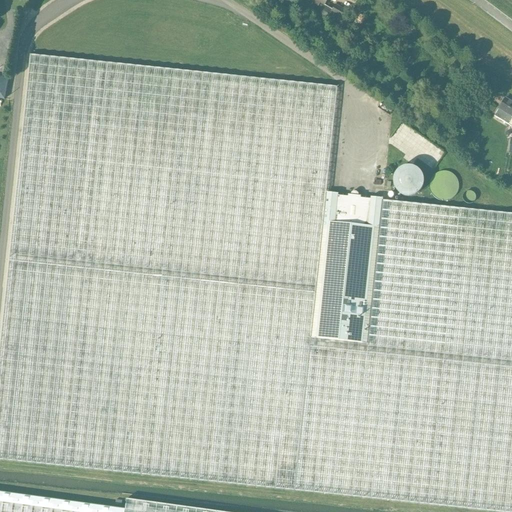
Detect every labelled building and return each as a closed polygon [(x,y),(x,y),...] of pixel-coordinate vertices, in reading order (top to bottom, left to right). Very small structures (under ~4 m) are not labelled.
[(317,16),(338,27),(343,18),(342,18),(346,10),(335,4),(331,10),(323,5),(317,16)] [(197,60),(198,43),(191,43),(189,59),(197,60)] [(204,60),(205,44),(198,43),(197,60),(204,60)] [(211,61),(212,44),(205,44),(204,60),(211,61)] [(219,62),(220,45),(212,44),(211,61),(219,62)] [(226,62),(227,45),(220,45),(219,62),(226,62)] [(233,63),(234,46),(227,45),(226,62),(233,63)] [(240,63),(241,47),(234,46),(233,63),(240,63)] [(248,64),(249,47),(241,47),(240,63),(248,64)] [(255,64),(256,48),(249,47),(248,64),(255,64)] [(262,65),(263,48),(256,48),(255,64),(262,65)] [(263,48),(262,65),(270,66),(271,49),(263,48)] [(402,57),(403,56),(399,53),(397,56),(396,56),(393,61),(406,70),(410,64),(411,65),(413,61),(410,59),(407,63),(405,61),(406,60),(402,57)] [(0,339),(0,459),(502,511),(511,511),(511,214),(398,203),(399,195),(395,191),(384,190),(382,199),(370,198),(370,200),(360,199),(360,197),(348,195),(348,197),(338,196),(338,194),(326,193),(337,88),(30,55),(0,339)] [(0,76),(0,98),(7,100),(11,78),(0,76)] [(494,116),(511,127),(511,102),(505,99),(499,109),(494,116)] [(413,196),(414,196),(415,195),(416,195),(417,194),(418,193),(419,192),(420,191),(421,190),(422,189),(422,188),(423,186),(423,185),(424,184),(424,182),(424,181),(424,180),(423,178),(423,177),(423,176),(422,175),(421,173),(421,172),(420,171),(419,170),(418,169),(417,169),(416,168),(415,167),(413,167),(412,166),(411,166),(408,166),(407,166),(405,166),(404,167),(403,167),(402,168),(400,168),(399,169),(398,170),(397,171),(396,172),(396,173),(395,174),(394,175),(394,176),(393,178),(393,179),(393,180),(393,182),(393,183),(393,184),(394,186),(394,187),(395,188),(395,189),(396,190),(397,192),(398,192),(399,193),(400,194),(401,195),(402,195),(403,196),(405,196),(406,197),(407,197),(409,197),(410,197),(411,196),(413,196)] [(0,511),(221,511),(126,499),(125,509),(0,491),(0,511)]
